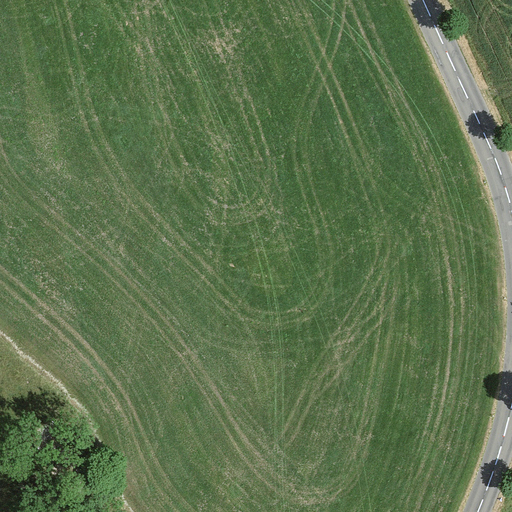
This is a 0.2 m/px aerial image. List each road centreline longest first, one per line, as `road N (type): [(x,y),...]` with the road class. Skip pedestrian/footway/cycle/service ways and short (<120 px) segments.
road 1 (secondary): [(423,0),(497,164),(511,223)]
road 2 (secondary): [(511,342),(505,432),(475,511)]
